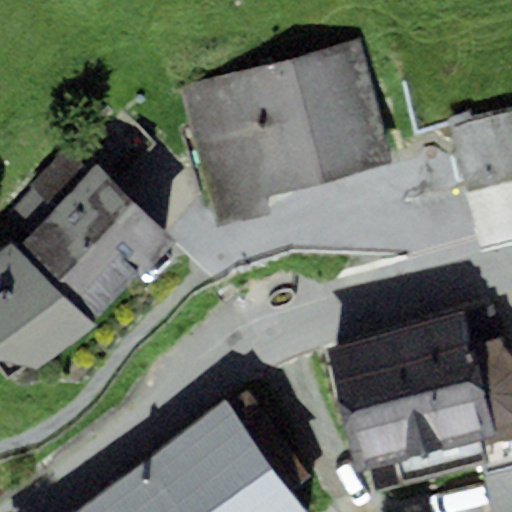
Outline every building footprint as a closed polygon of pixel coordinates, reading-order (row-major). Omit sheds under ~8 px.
[(394,157),(357,34),(178,87),(220,223),(272,207),(268,195),(332,176),(394,157)] [(511,105),(453,118),(470,198),(477,229),(511,221),(511,105)] [(89,168),(70,148),(6,211),(27,236),(18,246),(89,318),(171,237),(122,190),(95,163),(89,168)] [(12,240),(0,249),(0,362),(7,371),(28,361),(39,364),(89,318),(18,246),(12,240)] [(490,306),(461,314),(491,427),(479,431),(489,471),(511,465),(511,349),(509,350),(500,344),(490,306)] [(395,331),(326,349),(356,463),(479,431),(491,427),(461,314),(395,331)] [(105,492),(79,511),(309,511),(288,485),(305,472),(244,393),(230,403),(226,399),(105,492)] [(511,511),(511,465),(489,471),(483,473),(492,511),(511,511)]
